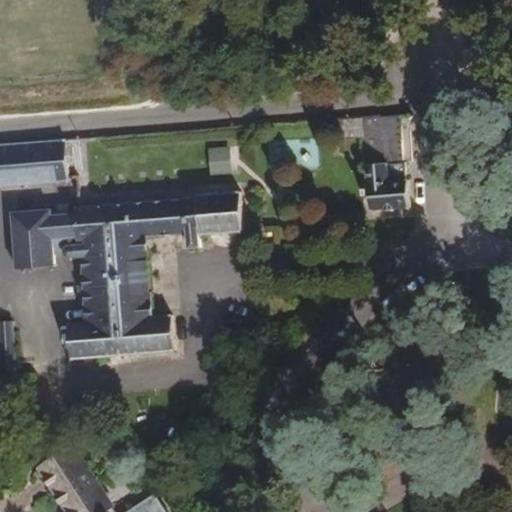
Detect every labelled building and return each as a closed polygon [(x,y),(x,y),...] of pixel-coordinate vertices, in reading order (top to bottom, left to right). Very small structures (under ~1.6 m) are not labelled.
[(401,160),(401,113),(340,117),(339,134),(367,135),(368,209),(412,209),(413,161),(401,160)] [(404,118),(406,147),(417,146),(416,118),(404,118)] [(63,135),(0,141),(0,185),(66,180),(63,135)] [(321,140),(265,144),(268,174),(323,171),(321,140)] [(204,146),(207,147),(207,175),(246,174),(239,145),(204,146)] [(246,231),(243,189),(198,192),(198,199),(75,209),(74,216),(51,218),(51,212),(12,215),(16,271),(35,271),(36,269),(54,268),(55,254),(63,254),(68,259),(81,260),(85,258),(90,320),(72,320),(75,357),(177,349),(175,312),(157,312),(149,235),(190,233),(190,247),(202,248),(202,231),(246,231)] [(316,221),(337,217),(334,200),(313,203),(316,221)] [(19,371),(13,319),(0,320),(0,347),(3,372),(19,371)] [(119,511),(74,446),(40,470),(68,511),(119,511)]
